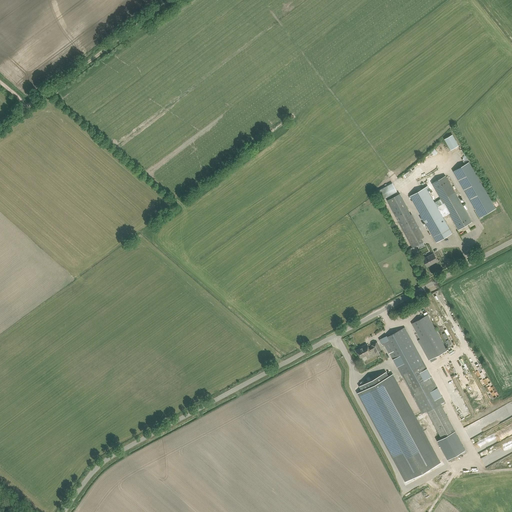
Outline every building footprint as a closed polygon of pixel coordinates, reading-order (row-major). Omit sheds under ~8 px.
[(453,171),(480,217),(496,208),(469,162),(453,171)] [(432,183),(443,203),(449,213),(458,230),(472,222),(445,175),(432,183)] [(452,233),(443,216),(437,207),(426,187),(409,196),(410,197),(409,197),(411,201),(412,200),(436,242),(452,233)] [(387,200),(396,217),(412,247),(414,246),(417,245),(423,241),(421,238),(424,237),(412,215),(411,216),(408,210),(399,193),(387,200)] [(443,203),(437,207),(443,216),(449,213),(443,203)] [(423,259),(425,262),(427,266),(438,261),(434,253),(423,259)] [(412,323),(414,328),(420,339),(418,340),(428,361),(447,351),(430,319),(428,315),(412,323)] [(390,353),(401,375),(424,363),(405,327),(387,337),(387,336),(379,339),(382,344),(383,343),(385,346),(383,347),(384,350),(386,349),(389,354),(390,353)] [(356,350),(358,354),(361,358),(371,352),(371,351),(374,349),(376,353),(381,350),(377,342),(372,345),(372,346),(369,348),(367,344),(367,345),(361,349),(360,348),(356,350)] [(401,375),(412,394),(434,382),(424,363),(401,375)] [(440,463),(392,374),(388,376),(386,372),(359,386),(362,391),(358,393),(406,481),(440,463)] [(434,382),(412,394),(422,414),(445,402),(434,382)]
